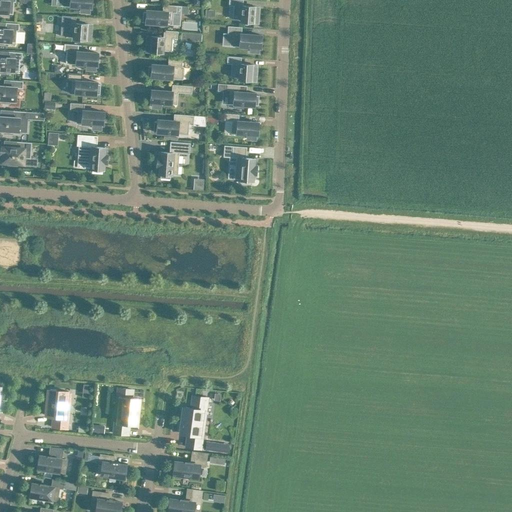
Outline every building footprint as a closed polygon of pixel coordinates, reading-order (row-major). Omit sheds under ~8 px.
[(0,0),(0,16),(1,16),(1,13),(13,14),(14,2),(16,2),(16,0),(0,0)] [(81,8),(81,11),(90,12),(90,8),(91,8),(92,0),(59,0),(59,6),(81,8)] [(254,22),(255,7),(243,6),(243,0),(229,0),(229,5),(234,6),(233,19),(241,19),(241,21),(254,22)] [(146,21),(146,23),(173,25),(173,13),(177,13),(177,6),(163,5),(163,11),(147,10),(147,12),(143,12),(143,21),(146,21)] [(87,39),(88,24),(76,23),(76,17),(62,15),(61,36),(74,37),(74,38),(87,39)] [(0,44),(4,45),(4,42),(16,43),(17,30),(19,30),(19,23),(6,23),(6,29),(4,29),(4,28),(0,27),(0,44)] [(259,48),(261,48),(262,35),(242,34),(242,27),(228,26),(228,33),(231,34),(230,46),(250,48),(250,51),(259,52),(259,48)] [(164,37),(151,36),(150,51),(163,52),(163,51),(172,51),(173,38),(178,39),(178,31),(164,30),(164,37)] [(98,53),(78,51),(79,45),(65,44),(64,51),(68,51),(67,64),(87,65),(86,69),(96,69),(96,66),(97,66),(98,53)] [(0,73),(7,74),(7,71),(19,71),(20,59),(22,59),(22,52),(9,51),(9,57),(1,57),(0,57),(0,73)] [(252,80),(253,65),(241,64),(241,57),(228,56),(227,63),(232,64),(231,77),(239,77),(239,79),(252,80)] [(169,59),(168,65),(153,64),(152,66),(149,66),(148,75),(152,75),(152,77),(183,80),(184,67),(182,67),(183,60),(169,59)] [(100,93),(101,84),(97,84),(97,82),(81,81),(82,74),(68,73),(68,80),(71,81),(70,93),(96,95),(96,93),(100,93)] [(23,81),(10,80),(9,86),(0,85),(0,99),(1,100),(1,103),(10,104),(10,100),(17,101),(18,88),(23,88),(23,81)] [(255,95),(256,93),(240,92),(240,85),(226,84),(226,91),(229,92),(228,104),(255,106),(255,104),(258,104),(259,95),(255,95)] [(172,91),(152,90),(151,103),(152,103),(152,106),(161,107),(162,104),(177,105),(178,92),(192,93),(192,86),(173,85),(172,91)] [(93,124),(92,128),(102,128),(102,125),(103,125),(104,112),(84,110),(85,104),(71,103),(70,110),(78,110),(77,123),(93,124)] [(0,116),(0,130),(4,130),(4,133),(13,134),(13,131),(20,132),(21,118),(46,120),(46,113),(13,110),(12,117),(0,116)] [(256,135),(258,135),(259,122),(239,121),(239,114),(225,113),(225,120),(232,121),(231,133),(247,135),(247,138),(256,139),(256,135)] [(154,130),(157,131),(157,132),(188,135),(189,122),(194,123),(194,115),(174,114),(174,120),(158,119),(158,121),(154,121),(154,130)] [(108,154),(105,154),(106,147),(97,147),(98,136),(78,135),(77,146),(87,146),(86,168),(93,169),(92,172),(102,173),(102,169),(104,169),(105,163),(107,163),(108,154)] [(2,154),(2,162),(8,162),(8,165),(17,166),(17,163),(23,163),(24,158),(31,158),(32,143),(17,141),(17,148),(2,147),(2,154)] [(159,173),(161,174),(161,177),(170,178),(171,174),(178,175),(180,153),(190,154),(190,143),(171,142),(170,152),(161,152),(160,158),(158,158),(157,167),(160,167),(159,173)] [(242,180),(242,183),(251,184),(252,180),(253,181),(254,174),(256,174),(257,165),(255,165),(255,159),(246,158),(247,147),(225,146),(224,157),(238,158),(237,179),(242,180)] [(118,388),(118,389),(121,389),(119,408),(117,407),(114,433),(128,434),(130,424),(138,424),(140,398),(132,398),(133,389),(118,388)] [(67,402),(68,393),(68,391),(48,389),(46,415),(54,416),(53,427),(67,428),(70,403),(67,402)] [(184,407),(180,433),(188,434),(186,447),(201,449),(204,421),(202,421),(204,401),(207,402),(208,398),(193,396),(192,408),(184,407)] [(207,441),(206,449),(228,452),(229,444),(207,441)] [(67,460),(62,459),(64,448),(50,446),(49,453),(50,453),(49,456),(48,457),(40,455),(38,468),(65,473),(67,460)] [(127,451),(118,454),(119,460),(129,457),(127,451)] [(175,461),(173,474),(182,475),(182,476),(190,477),(190,476),(198,477),(200,465),(205,466),(207,453),(193,451),(191,462),(186,462),(186,463),(175,461)] [(86,452),(85,460),(100,462),(103,463),(101,474),(109,476),(117,478),(117,477),(125,478),(127,465),(119,464),(119,463),(113,462),(114,456),(101,454),(101,456),(92,455),(92,453),(86,452)] [(64,488),(64,487),(65,480),(55,478),(53,486),(59,487),(64,488)] [(65,480),(64,487),(76,488),(77,482),(65,480)] [(32,483),(30,496),(57,500),(59,487),(53,486),(47,485),(41,483),(41,484),(32,483)] [(170,498),(168,511),(173,511),(193,511),(195,503),(200,504),(202,491),(188,489),(186,500),(181,499),(181,500),(170,498)] [(91,511),(98,511),(120,511),(122,502),(114,501),(114,500),(108,499),(109,493),(93,491),(91,511)]
